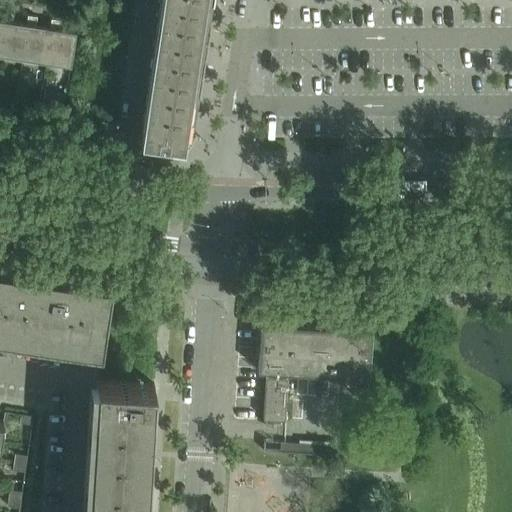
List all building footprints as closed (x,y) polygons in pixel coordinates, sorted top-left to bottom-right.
[(161,0),(142,127),(141,138),(180,144),(186,143),(184,140),(204,0),(161,0)] [(4,11),(3,20),(0,38),(0,54),(22,57),(27,24),(12,22),(14,13),(4,11)] [(28,15),(27,24),(22,57),(45,61),(50,27),(36,25),(37,16),(28,15)] [(52,18),(50,27),(45,61),(70,65),(76,31),(60,29),(61,20),(52,18)] [(43,91),(41,104),(64,107),(66,95),(43,91)] [(0,338),(102,354),(111,290),(0,273),(0,338)] [(372,328),(261,321),(258,369),(269,370),(268,376),(266,376),(263,418),(285,420),(288,377),(285,377),(286,371),(369,376),(372,328)] [(138,511),(146,403),(153,403),(154,384),(97,380),(94,427),(88,511),(138,511)] [(20,422),(32,424),(33,416),(21,414),(20,422)] [(391,422),(366,421),(355,420),(352,456),(388,459),(391,422)] [(15,453),(14,460),(26,462),(27,455),(15,453)] [(26,462),(14,460),(13,470),(25,471),(26,462)] [(10,490),(9,497),(21,499),(22,491),(10,490)] [(21,499),(9,497),(8,506),(20,507),(21,499)]
